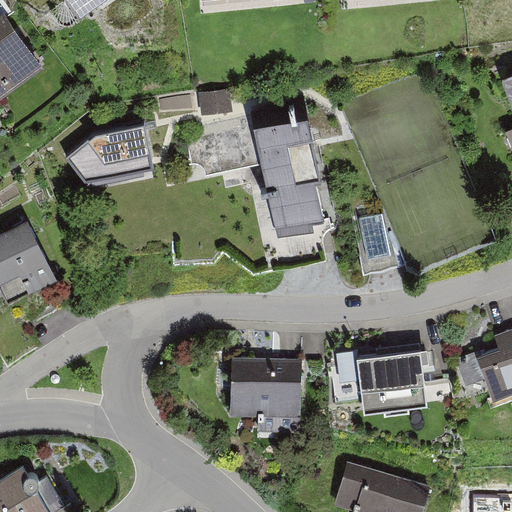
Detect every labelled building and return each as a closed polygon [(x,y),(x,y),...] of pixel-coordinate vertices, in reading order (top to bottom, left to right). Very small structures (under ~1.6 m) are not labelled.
[(108,0),(65,0),(80,21),(108,0)] [(0,105),(1,106),(52,68),(13,14),(0,23),(0,105)] [(511,74),(502,78),(511,103),(511,130),(506,133),(511,147),(511,74)] [(198,92),(202,116),(233,113),(231,89),(198,92)] [(256,125),(279,242),(314,235),(313,226),(325,224),(317,185),(324,183),(311,115),(256,125)] [(155,171),(145,121),(95,132),(66,157),(87,184),(155,171)] [(382,203),(350,208),(363,275),(404,267),(382,203)] [(0,240),(0,277),(14,305),(65,279),(36,222),(0,240)] [(476,368),(490,410),(485,412),(488,422),(511,414),(511,415),(511,342),(494,349),(498,360),(476,368)] [(355,370),(362,423),(426,414),(419,363),(396,366),(395,356),(372,360),(373,367),(355,370)] [(228,372),(226,429),(255,429),(254,444),(298,445),(300,374),(228,372)] [(349,511),(427,511),(434,490),(350,465),(337,508),(349,511)] [(0,488),(0,511),(58,511),(42,487),(32,494),(19,475),(0,488)]
